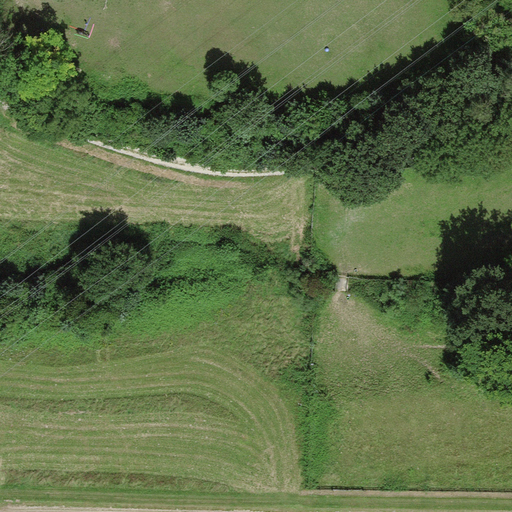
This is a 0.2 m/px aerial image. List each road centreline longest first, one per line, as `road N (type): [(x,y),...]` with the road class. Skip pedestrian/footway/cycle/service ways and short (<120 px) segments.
road 1 (track): [(0,97),(101,138),(221,169),(275,170),(511,140)]
road 2 (track): [(0,492),(511,501)]
